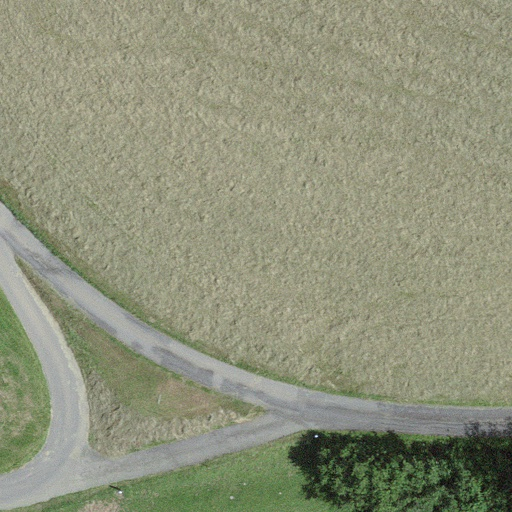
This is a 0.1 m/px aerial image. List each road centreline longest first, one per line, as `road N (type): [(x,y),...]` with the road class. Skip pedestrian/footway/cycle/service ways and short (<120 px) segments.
road 1 (unclassified): [(315,409),(230,384),(131,333),(0,220)]
road 2 (unclassified): [(35,487),(315,409)]
road 3 (unclassified): [(35,487),(61,452),(67,394),(57,357),(0,250)]
road 4 (unclassified): [(511,422),(315,409)]
